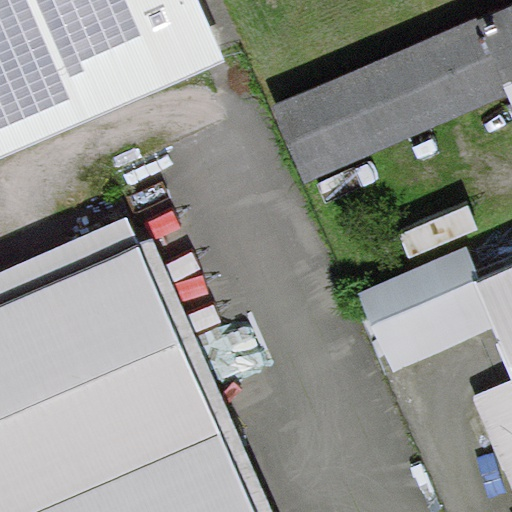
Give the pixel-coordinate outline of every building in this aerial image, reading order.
[(0,0),(0,147),(165,75),(220,51),(197,0),(0,0)] [(511,0),(483,0),(274,89),(300,151),(503,65),(511,87),(511,0)] [(0,511),(268,511),(140,218),(0,279),(0,511)] [(511,237),(467,257),(455,229),(351,275),(383,348),(487,302),(511,357),(511,237)] [(506,469),(511,466),(511,358),(467,378),(506,469)]
